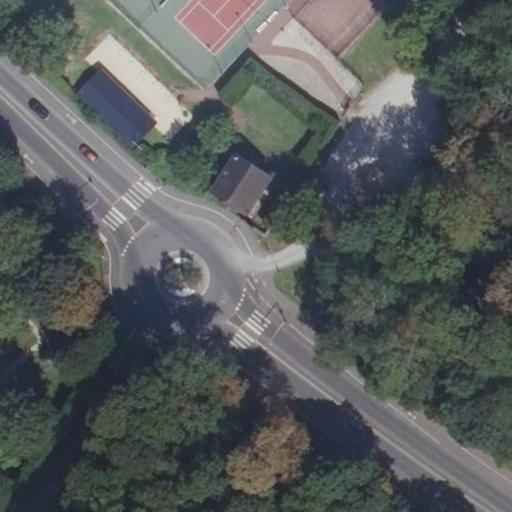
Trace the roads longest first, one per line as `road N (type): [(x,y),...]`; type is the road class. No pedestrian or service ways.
road 1 (secondary): [(502,511),(210,305)]
road 2 (residential): [(165,313),(23,511)]
road 3 (secondary): [(185,239),(0,88)]
road 4 (secondary): [(0,98),(113,219),(144,269)]
